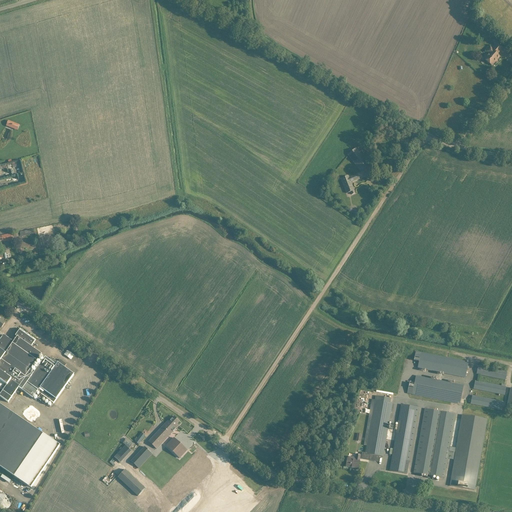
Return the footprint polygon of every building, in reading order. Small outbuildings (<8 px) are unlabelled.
[(486,61),(486,62),(488,64),(489,64),(491,66),(499,57),(497,55),(498,53),(500,51),(503,48),(498,44),(493,49),(490,47),(485,52),(489,55),(485,60),(486,61)] [(8,121),(6,126),(17,131),(20,125),(8,121)] [(358,168),(366,161),(356,149),(348,155),(358,168)] [(352,176),(349,178),(348,177),(341,180),(345,189),(347,193),(350,192),(351,195),(355,194),(351,183),(359,180),(357,174),(352,176)] [(0,236),(0,242),(12,240),(12,239),(14,239),(14,240),(18,239),(18,238),(19,238),(21,237),(35,234),(34,229),(17,233),(18,234),(11,235),(11,234),(1,236),(0,236)] [(0,397),(8,403),(11,398),(18,388),(32,398),(37,391),(53,403),(74,375),(64,368),(66,364),(60,360),(58,363),(51,358),(49,360),(45,357),(32,375),(28,373),(41,354),(33,349),(35,346),(33,344),(36,340),(20,329),(15,336),(17,337),(13,342),(4,335),(0,340),(0,397)] [(414,361),(419,362),(417,368),(465,378),(467,369),(468,364),(464,363),(465,361),(416,351),(414,361)] [(478,366),(477,371),(476,375),(505,380),(507,372),(478,366)] [(416,377),(415,382),(410,381),(407,394),(457,404),(458,403),(460,403),(464,386),(416,377)] [(501,384),(501,387),(475,382),(474,390),(505,396),(506,388),(505,388),(505,385),(501,384)] [(472,396),(470,404),(501,410),(503,402),(472,396)] [(370,414),(364,445),(367,446),(366,449),(366,453),(362,453),(361,459),(368,460),(369,455),(383,457),(384,452),(392,404),(390,403),(372,400),(370,410),(368,410),(367,410),(367,409),(365,409),(364,413),(370,414)] [(0,466),(31,488),(60,446),(0,405),(0,466)] [(393,454),(389,471),(406,474),(410,456),(418,408),(401,405),(393,454)] [(445,474),(448,460),(454,461),(450,486),(474,490),(487,420),(462,415),(456,452),(449,451),(456,414),(425,409),(414,468),(414,473),(427,476),(427,478),(430,478),(430,476),(444,479),(445,474)] [(168,422),(164,425),(156,434),(157,435),(149,443),(156,450),(176,429),(175,429),(179,426),(177,424),(179,422),(174,417),(169,423),(168,422)] [(126,438),(123,443),(130,447),(133,443),(126,438)] [(166,446),(179,459),(187,450),(174,438),(166,446)] [(125,446),(114,458),(115,458),(120,463),(131,451),(129,449),(126,446),(125,446)] [(131,462),(138,469),(152,454),(145,447),(131,462)] [(161,490),(167,495),(203,456),(197,451),(161,490)] [(348,457),(348,459),(347,459),(346,467),(358,469),(360,456),(356,455),(356,458),(348,457)] [(207,460),(171,499),(177,505),(213,466),(207,460)] [(145,489),(125,470),(118,478),(138,496),(145,489)] [(1,475),(0,476),(0,478),(8,483),(10,480),(1,475)] [(235,480),(204,511),(257,511),(263,507),(235,480)] [(116,489),(113,489),(112,490),(111,490),(109,492),(108,492),(107,494),(107,495),(106,497),(105,498),(105,501),(105,502),(105,503),(106,505),(107,507),(107,508),(109,510),(110,511),(112,511),(122,511),(124,511),(126,510),(127,508),(128,506),(129,504),(130,502),(130,498),(129,496),(128,494),(127,493),(125,492),(124,491),(123,490),(120,489),(118,489),(116,489)] [(0,509),(1,510),(3,510),(5,509),(7,508),(9,507),(10,505),(11,503),(11,501),(11,500),(10,498),(9,497),(8,496),(7,495),(6,495),(4,494),(3,494),(1,494),(0,494),(0,509)]
